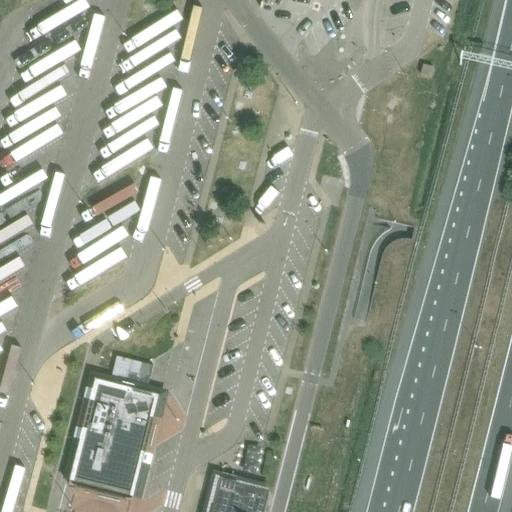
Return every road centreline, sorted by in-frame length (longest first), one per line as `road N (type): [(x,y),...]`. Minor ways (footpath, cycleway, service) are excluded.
road 1 (motorway): [(511,46),(393,511)]
road 2 (motorway): [(480,511),(511,389)]
